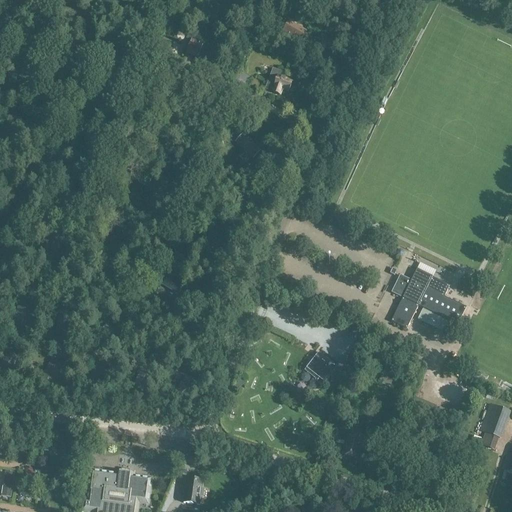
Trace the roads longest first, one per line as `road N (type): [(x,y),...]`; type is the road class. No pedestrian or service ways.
road 1 (unclassified): [(204,439),(368,0)]
road 2 (tertiary): [(419,511),(204,439)]
road 3 (tertiary): [(204,439),(0,411)]
road 4 (track): [(230,367),(76,272)]
